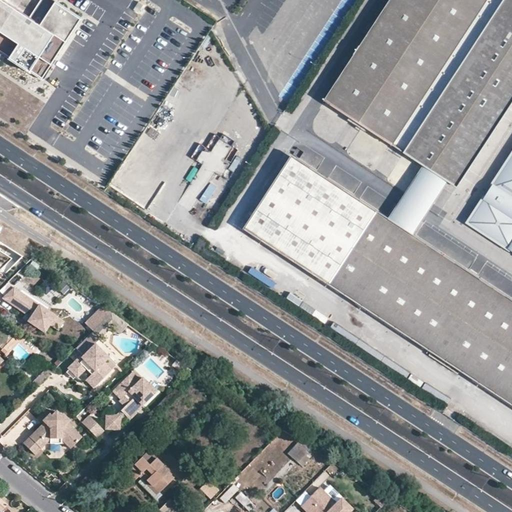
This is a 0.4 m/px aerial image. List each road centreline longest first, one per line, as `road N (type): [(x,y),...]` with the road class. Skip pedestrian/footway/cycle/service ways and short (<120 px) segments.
road 1 (primary): [(511,478),(0,142)]
road 2 (primary): [(0,182),(503,511)]
road 3 (unknown): [(445,226),(511,125)]
